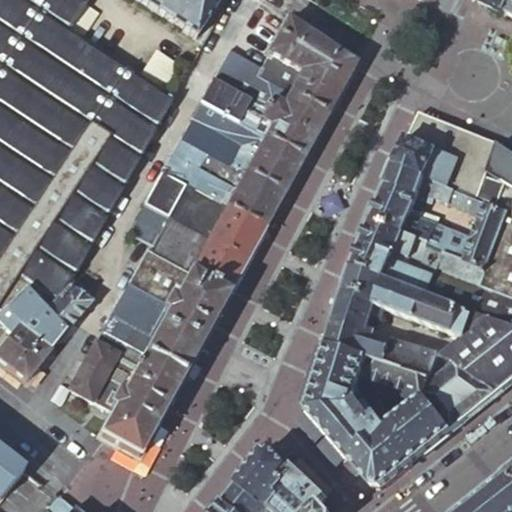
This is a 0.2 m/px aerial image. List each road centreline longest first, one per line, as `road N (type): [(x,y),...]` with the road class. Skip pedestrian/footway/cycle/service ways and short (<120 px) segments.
road 1 (unknown): [(23,435),(112,277),(125,213),(238,0)]
road 2 (tertiary): [(416,511),(511,435)]
